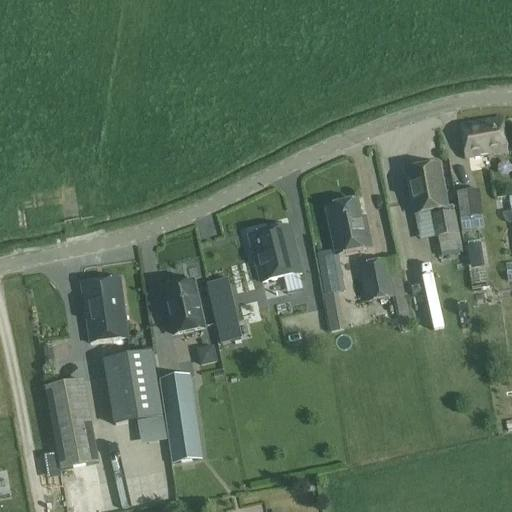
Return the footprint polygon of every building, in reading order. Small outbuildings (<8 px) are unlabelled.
[(489,157),(506,154),(501,121),(461,127),(466,158),(489,154),(489,157)] [(461,251),(453,208),(446,209),(439,167),(406,173),(414,216),(430,213),(435,239),(438,239),(441,255),(461,251)] [(484,229),(478,190),(457,193),(462,232),(484,229)] [(511,224),(511,197),(510,198),(511,212),(502,213),(503,218),(505,222),(509,225),(511,224)] [(360,222),(357,203),(326,210),(336,256),(371,249),(365,221),(360,222)] [(202,236),(218,232),(214,216),(197,220),(202,236)] [(261,285),(283,279),(287,295),(303,292),(299,276),(301,275),(296,257),(294,258),(292,252),(295,252),(289,228),(248,238),(254,262),(256,261),(261,285)] [(317,256),(324,297),(343,293),(337,256),(336,256),(335,253),(317,256)] [(366,265),(366,266),(359,268),(367,304),(374,303),(374,304),(387,300),(395,299),(387,261),(379,263),(379,262),(366,265)] [(83,285),(89,345),(129,341),(122,281),(83,285)] [(216,327),(236,323),(226,282),(206,286),(216,327)] [(193,283),(164,290),(174,337),(203,330),(193,283)] [(236,320),(249,319),(249,304),(236,304),(236,320)] [(414,321),(417,337),(428,335),(425,318),(414,321)] [(104,363),(115,427),(163,418),(152,355),(104,363)] [(45,363),(46,366),(48,368),(52,368),(54,365),(53,361),(51,359),(47,360),(45,363)] [(433,362),(425,364),(431,382),(439,380),(433,362)] [(201,461),(194,414),(189,378),(161,382),(173,466),(201,461)] [(61,472),(98,465),(83,382),(45,390),(61,472)]
